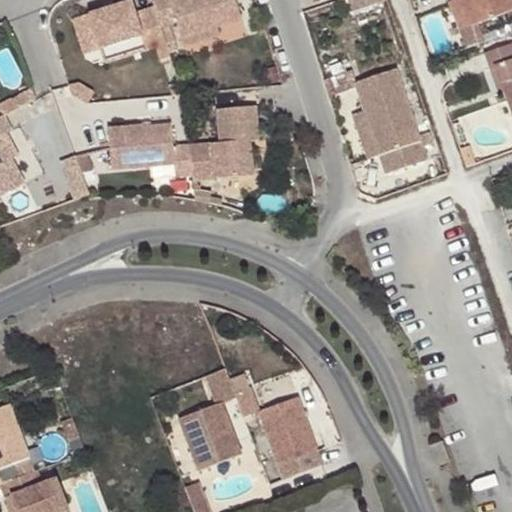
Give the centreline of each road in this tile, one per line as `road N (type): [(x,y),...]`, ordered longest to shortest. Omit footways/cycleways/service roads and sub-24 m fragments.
road 1 (unclassified): [(27,293),(90,276),(157,273),(223,284),(276,308),(331,358),(421,511)]
road 2 (unclassified): [(302,269),(234,240),(154,232),(87,252),(27,293)]
road 3 (unclassified): [(424,511),(404,420),(377,351),(302,269)]
road 4 (residential): [(334,225),(343,194),(281,0)]
road 5 (residential): [(464,186),(399,0)]
road 6 (residential): [(511,315),(464,186)]
road 7 (residential): [(334,225),(464,186)]
